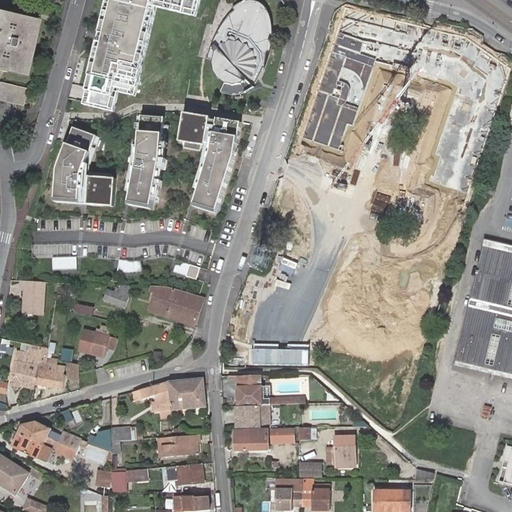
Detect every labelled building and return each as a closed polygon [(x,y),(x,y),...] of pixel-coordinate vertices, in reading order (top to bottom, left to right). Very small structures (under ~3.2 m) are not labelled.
[(199,16),(202,0),(118,0),(93,107),(114,112),(119,91),(141,96),(162,7),(199,16)] [(215,72),(223,84),(221,92),(222,92),(232,96),(248,94),(255,98),(260,95),(254,87),(260,79),(271,52),(273,39),(273,28),(272,20),(271,16),(269,12),(267,8),(264,5),(261,2),(257,1),(252,0),(248,1),(245,2),(239,5),(234,9),(235,11),(231,15),(225,22),(217,35),(208,59),(214,61),(215,72)] [(332,34),(439,65),(446,39),(340,8),(332,34)] [(39,21),(0,10),(0,70),(6,72),(26,76),(39,21)] [(326,45),(290,160),(316,168),(352,53),(326,45)] [(470,160),(490,92),(432,76),(413,144),(470,160)] [(29,89),(1,83),(0,87),(0,100),(25,107),(29,89)] [(243,127),(186,117),(182,145),(215,151),(215,154),(196,210),(219,218),(237,163),(243,127)] [(167,121),(144,119),(141,161),(130,209),(153,213),(164,160),(167,121)] [(99,139),(77,130),(60,173),(58,205),(115,209),(117,182),(85,178),(99,139)] [(340,177),(455,212),(463,185),(348,149),(340,177)] [(333,231),(343,203),(285,184),(276,212),(333,231)] [(379,210),(354,202),(333,270),(358,278),(379,210)] [(409,273),(433,280),(450,222),(426,215),(409,273)] [(511,246),(486,241),(457,363),(511,376),(511,246)] [(195,262),(198,255),(183,250),(180,257),(195,262)] [(76,258),(52,258),(53,270),(76,269),(76,258)] [(272,258),(264,285),(287,292),(284,303),(319,313),(316,324),(352,334),(360,308),(327,299),(331,285),(295,275),(298,265),(272,258)] [(177,260),(174,272),(196,280),(200,268),(177,260)] [(133,262),(119,261),(117,272),(132,274),(143,272),(141,261),(133,262)] [(372,270),(363,297),(421,316),(430,289),(372,270)] [(24,294),(23,317),(43,318),(46,285),(25,284),(20,283),(19,293),(24,294)] [(130,289),(121,288),(120,292),(115,291),(113,296),(107,293),(103,304),(125,311),(130,297),(130,289)] [(168,290),(152,290),(152,294),(159,296),(164,298),(158,314),(196,328),(207,302),(168,290)] [(164,298),(159,296),(154,313),(158,314),(164,298)] [(250,298),(233,357),(260,365),(277,306),(250,298)] [(90,315),(91,307),(73,304),(72,313),(90,315)] [(384,325),(361,408),(389,416),(412,333),(384,325)] [(111,337),(86,331),(82,352),(106,357),(111,337)] [(36,386),(64,391),(67,377),(64,377),(66,367),(56,365),(47,363),(48,358),(50,348),(42,347),(41,352),(41,357),(29,355),(17,353),(11,385),(23,387),(24,384),(36,386)] [(59,361),(70,362),(71,349),(60,349),(59,361)] [(71,382),(79,382),(79,378),(79,376),(80,368),(71,365),(71,382)] [(260,377),(238,378),(239,388),(237,389),(238,406),(272,405),(298,403),(298,396),(269,398),(270,401),(264,401),(263,386),(261,386),(260,377)] [(169,383),(171,411),(206,409),(204,379),(171,382),(169,383)] [(167,383),(134,393),(136,402),(154,396),(158,395),(160,412),(160,418),(172,418),(171,411),(169,383),(167,383)] [(160,412),(158,395),(154,396),(155,402),(151,403),(153,412),(160,412)] [(272,405),(238,406),(239,428),(242,428),(242,429),(273,429),(272,405)] [(78,409),(71,411),(74,425),(82,423),(78,409)] [(60,414),(64,422),(71,419),(67,410),(60,414)] [(52,449),(43,445),(46,438),(50,430),(37,424),(22,427),(12,448),(38,460),(38,458),(46,462),(52,449)] [(130,428),(111,430),(111,443),(119,442),(131,441),(131,440),(130,428)] [(130,428),(131,440),(140,439),(138,428),(130,428)] [(294,440),(294,430),(265,430),(235,430),(235,451),(268,450),(268,443),(294,443),(294,440)] [(315,440),(315,430),(299,430),(300,440),(315,440)] [(80,444),(82,445),(84,440),(64,431),(61,436),(80,444)] [(199,434),(173,437),(162,438),(163,457),(194,454),(193,443),(198,442),(200,442),(199,434)] [(61,436),(58,443),(55,451),(74,458),(80,444),(61,436)] [(335,462),(335,467),(351,467),(351,447),(354,447),(354,436),(335,437),(335,448),(326,448),(326,462),(335,462)] [(52,449),(55,451),(58,443),(46,438),(43,445),(52,449)] [(119,442),(111,443),(112,454),(120,453),(119,442)] [(42,481),(45,477),(25,464),(22,469),(0,454),(0,483),(18,495),(30,474),(42,481)] [(511,457),(502,455),(500,467),(504,468),(500,487),(511,489),(511,457)] [(323,463),(301,463),(300,477),(322,478),(323,463)] [(203,484),(201,465),(178,467),(179,469),(165,470),(166,482),(180,481),(180,486),(203,484)] [(179,469),(178,467),(160,469),(161,482),(166,482),(165,470),(179,469)] [(146,470),(113,473),(113,475),(114,490),(114,492),(127,491),(126,483),(132,482),(147,481),(146,470)] [(431,480),(432,476),(413,470),(410,480),(431,480)] [(97,491),(114,490),(113,475),(100,475),(97,491)] [(320,486),(319,479),(301,478),(301,493),(301,507),(312,507),(312,510),(330,510),(330,491),(320,491),(320,486)] [(275,480),(275,490),(284,490),(284,480),(275,480)] [(301,507),(301,493),(292,493),(292,490),(292,480),(284,480),(284,490),(275,490),(275,510),(291,510),(291,507),(301,507)] [(375,491),(374,511),(409,511),(410,492),(375,491)] [(175,498),(175,509),(184,509),(209,508),(208,498),(194,499),(194,497),(175,498)]
